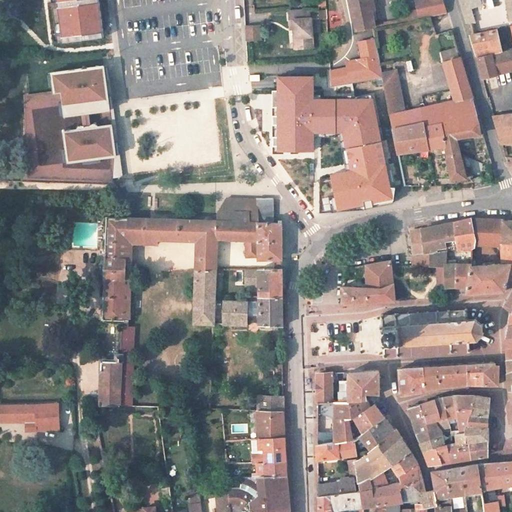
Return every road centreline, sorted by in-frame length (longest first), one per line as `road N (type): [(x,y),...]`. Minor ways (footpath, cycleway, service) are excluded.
road 1 (residential): [(303,511),(298,278),(322,240)]
road 2 (residential): [(322,240),(244,135),(227,0)]
road 3 (unclassified): [(451,0),(511,198)]
road 4 (residential): [(322,240),(358,222),(511,199)]
road 5 (residential): [(428,511),(424,469),(389,390),(386,361)]
